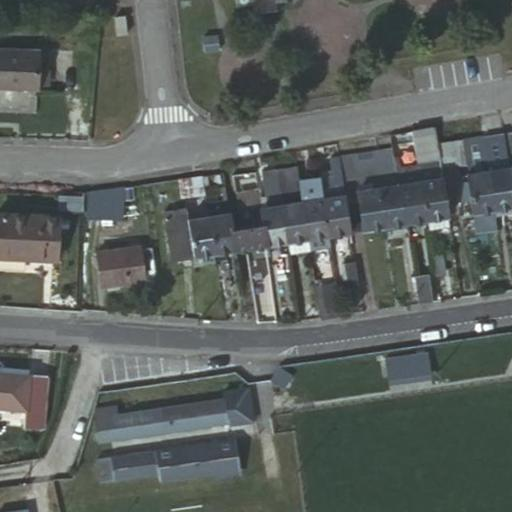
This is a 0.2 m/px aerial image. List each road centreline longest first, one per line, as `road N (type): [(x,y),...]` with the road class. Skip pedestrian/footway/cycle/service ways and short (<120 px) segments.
road 1 (residential): [(0,156),(105,165),(511,93)]
road 2 (residential): [(114,332),(265,337),(511,303)]
road 3 (residential): [(0,475),(66,465),(114,332)]
